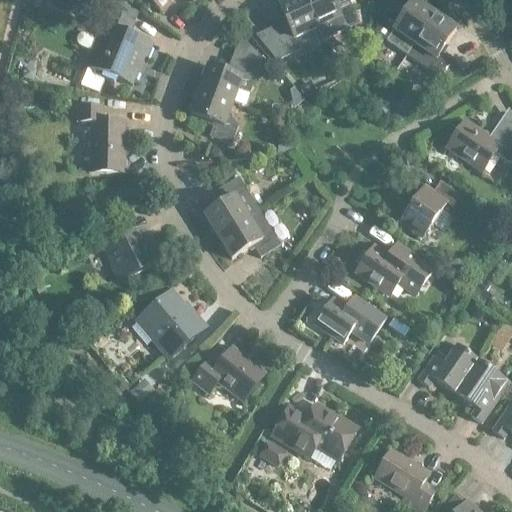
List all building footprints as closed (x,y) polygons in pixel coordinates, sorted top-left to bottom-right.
[(146,0),(162,15),(172,5),(166,0),(146,0)] [(317,30),(303,0),(296,0),(279,8),(289,31),(276,37),(273,31),(256,39),(276,63),(300,53),(295,41),(317,30)] [(331,0),(303,0),(317,30),(340,20),(345,32),(359,25),(349,3),(336,10),(331,0)] [(387,44),(408,57),(435,17),(414,3),(399,23),(387,15),(374,35),(387,44)] [(108,14),(98,37),(89,34),(86,33),(82,34),(80,36),(78,39),(79,42),(81,45),(83,47),(92,51),(90,56),(93,57),(87,71),(95,74),(93,78),(114,87),(116,83),(132,90),(142,67),(144,68),(153,46),(130,35),(135,24),(108,14)] [(456,31),(435,17),(408,57),(428,72),(440,81),(454,61),(442,53),(456,31)] [(238,45),(227,76),(208,69),(199,93),(233,105),(245,110),(249,100),(245,92),(248,84),(254,86),(263,61),(238,45)] [(309,85),(299,92),(306,103),(316,97),(309,85)] [(233,105),(199,93),(190,117),(214,126),(209,139),(232,147),(237,133),(240,125),(230,113),(233,105)] [(384,96),(374,106),(386,117),(396,107),(384,96)] [(89,125),(88,175),(125,176),(125,125),(103,124),(103,111),(77,111),(76,124),(89,125)] [(465,124),(446,151),(482,175),(495,155),(510,165),(511,162),(511,136),(502,121),(489,140),(465,124)] [(204,218),(218,240),(259,214),(238,180),(218,192),(225,204),(204,218)] [(424,189),(400,224),(423,240),(447,206),(452,209),(460,197),(440,184),(433,195),(424,189)] [(281,248),(259,214),(218,240),(231,261),(253,248),(260,260),(281,248)] [(89,228),(84,215),(63,223),(69,236),(89,228)] [(117,281),(155,262),(140,232),(103,251),(117,281)] [(394,247),(385,260),(372,252),(366,260),(362,258),(355,267),(360,270),(354,277),(387,298),(395,286),(404,293),(403,295),(413,302),(422,289),(421,288),(429,276),(430,276),(433,272),(394,247)] [(482,281),(472,294),(488,306),(493,299),(485,294),(490,287),(482,281)] [(136,324),(138,326),(152,344),(168,363),(207,330),(192,312),(186,304),(182,307),(172,295),(136,324)] [(315,327),(343,346),(351,334),(365,343),(372,332),(377,335),(386,321),(363,305),(355,317),(332,302),(315,327)] [(511,331),(502,324),(495,335),(507,343),(511,336),(511,331)] [(434,382),(455,397),(478,364),(456,349),(444,367),(434,360),(418,383),(429,390),(434,382)] [(263,379),(264,378),(230,352),(229,352),(230,353),(216,371),(207,364),(191,383),(209,397),(219,383),(245,403),(245,402),(244,401),(262,378),(263,379)] [(509,385),(478,364),(455,397),(476,411),(470,419),(481,426),(509,385)] [(316,449),(339,463),(356,433),(353,430),(352,426),(346,423),(342,424),(338,421),(337,423),(328,418),(329,416),(315,408),(307,422),(288,411),(273,438),(310,460),(316,449)] [(509,433),(511,435),(511,413),(508,411),(492,434),(503,441),(509,433)] [(260,459),(277,470),(285,456),(268,445),(268,446),(271,448),(264,460),(261,458),(260,459)] [(409,506),(419,511),(424,511),(435,493),(423,486),(429,476),(391,454),(375,481),(412,503),(409,506)]
